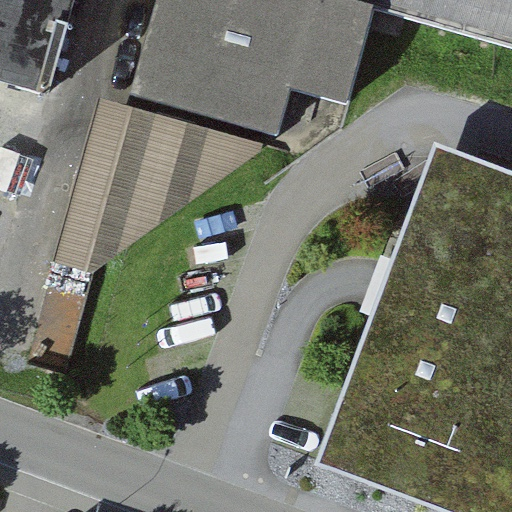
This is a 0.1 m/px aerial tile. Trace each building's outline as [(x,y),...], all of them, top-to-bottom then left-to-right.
[(87,0),(0,0),(0,105),(54,120),(87,0)] [(150,0),(125,91),(269,131),(305,0),(150,0)] [(511,0),(346,0),(511,41),(511,0)] [(270,137),(104,91),(58,255),(133,275),(158,186),(215,202),(227,159),(261,168),(270,137)] [(511,511),(511,180),(435,151),(312,479),(403,511),(511,511)]
